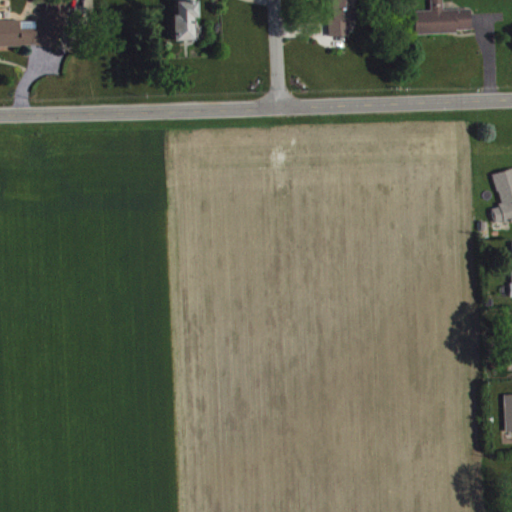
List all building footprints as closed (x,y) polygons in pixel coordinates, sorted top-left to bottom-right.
[(0,51),(68,50),(66,0),(49,0),(50,25),(0,26),(0,51)] [(174,46),(195,45),(193,0),(170,0),(171,4),(173,4),(174,46)] [(329,0),(331,42),(351,42),(350,14),(355,14),(354,0),(329,0)] [(417,39),(473,37),(472,14),(445,15),(444,0),(427,0),(428,4),(432,4),(432,16),(416,16),(417,39)] [(511,225),(511,174),(495,179),(503,212),(494,213),(498,229),(511,225)]
